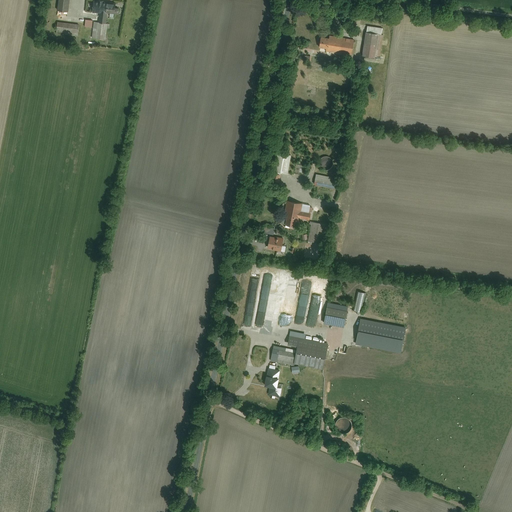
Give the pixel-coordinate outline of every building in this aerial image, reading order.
[(59,0),(58,12),(68,13),(69,0),(59,0)] [(94,24),(92,40),(105,41),(107,16),(118,17),(119,9),(116,9),(116,4),(94,2),(93,14),(100,15),(99,25),(94,24)] [(58,24),(56,35),(77,38),(79,26),(58,24)] [(367,28),(363,58),(380,60),(384,30),(367,28)] [(321,38),(319,49),(326,50),(325,53),(352,57),(354,40),(329,37),(329,39),(321,38)] [(279,155),(276,174),(288,176),(291,156),(279,155)] [(332,169),(333,167),(333,165),(333,163),(332,161),(330,159),(328,158),(325,158),(323,159),(321,160),(319,162),(319,165),(319,167),(320,169),(321,171),(323,172),(326,172),(328,172),(330,171),(332,169)] [(316,176),(314,187),(337,190),(339,179),(316,176)] [(287,202),(283,226),(297,228),(299,221),(311,223),(307,245),(324,248),(329,217),(311,213),(312,206),(287,202)] [(270,238),(268,251),(281,253),(284,240),(270,238)] [(357,292),(354,312),(362,313),(365,294),(357,292)] [(369,295),(366,308),(372,309),(374,296),(369,295)] [(328,310),(325,326),(344,329),(347,314),(328,310)] [(361,320),(356,346),(401,354),(406,328),(361,320)] [(273,347),(270,364),(323,373),(328,345),(291,338),(289,349),(273,347)] [(269,391),(268,398),(279,400),(281,390),(277,390),(280,372),(268,370),(264,390),(269,391)] [(350,433),(351,430),(351,428),(351,425),(349,423),(347,421),(345,420),(342,420),(340,421),(338,423),(337,425),(336,427),(336,430),(337,432),(338,434),(340,435),(343,436),(345,436),(348,434),(350,433)]
